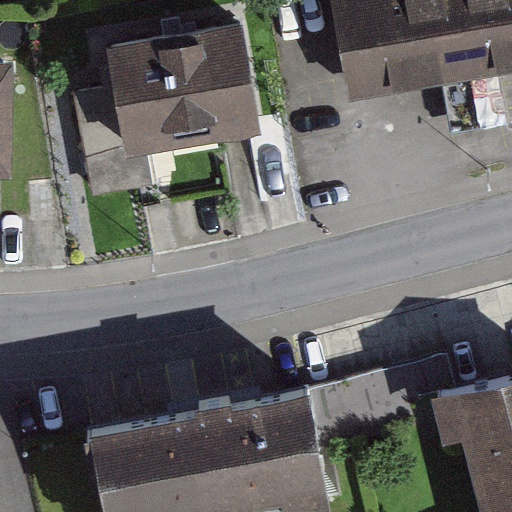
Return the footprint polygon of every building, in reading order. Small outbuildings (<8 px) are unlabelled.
[(511,0),(331,0),(351,98),(511,67),(511,0)] [(70,72),(88,198),(147,189),(140,142),(269,123),(253,15),(124,34),(129,63),(70,72)] [(0,50),(0,162),(14,163),(15,51),(0,50)] [(511,511),(511,362),(424,389),(459,511),(511,511)] [(324,435),(422,413),(412,369),(313,391),(324,435)] [(326,505),(304,387),(70,432),(85,511),(217,511),(290,498),(293,511),(326,505)]
